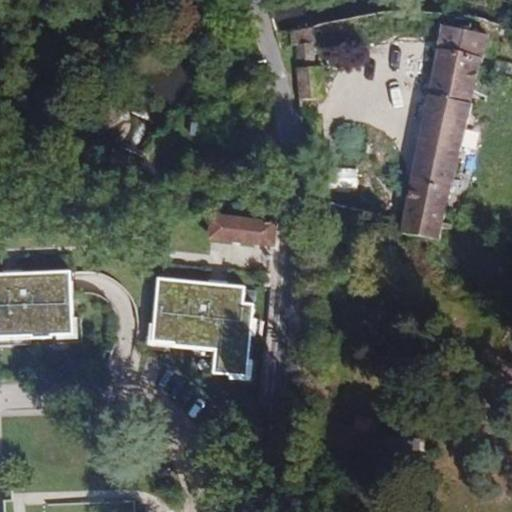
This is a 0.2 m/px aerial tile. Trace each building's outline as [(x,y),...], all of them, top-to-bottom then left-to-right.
[(489,35),(443,25),(402,233),(441,241),(489,35)] [(293,45),(297,44),(314,43),(317,43),(315,28),(291,31),(293,45)] [(314,43),(297,44),(299,100),(326,98),(323,67),(316,68),(314,43)] [(178,228),(139,210),(133,226),(171,243),(178,228)] [(278,223),(214,216),(212,239),(276,246),(278,223)] [(371,248),(373,235),(351,231),(349,244),(371,248)] [(0,339),(30,338),(30,341),(50,340),(50,338),(72,337),(70,274),(0,276),(0,339)] [(246,289),(160,280),(154,343),(175,346),(175,348),(217,352),(215,375),(249,378),(255,306),(245,305),(246,289)] [(385,436),(383,463),(424,466),(426,440),(385,436)]
